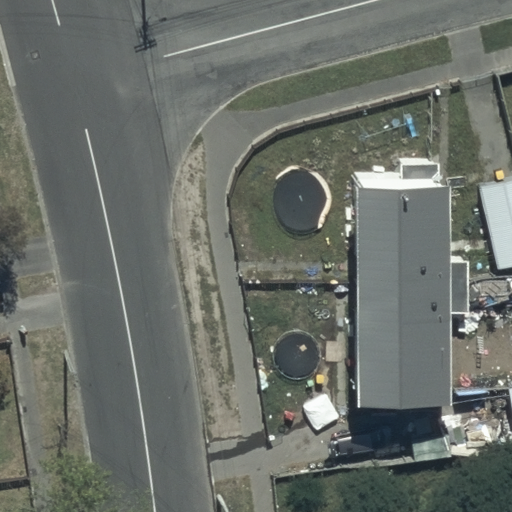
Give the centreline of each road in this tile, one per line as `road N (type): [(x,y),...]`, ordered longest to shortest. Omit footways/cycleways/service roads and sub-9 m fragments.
road 1 (tertiary): [(76,77),(155,511)]
road 2 (residential): [(76,77),(382,0)]
